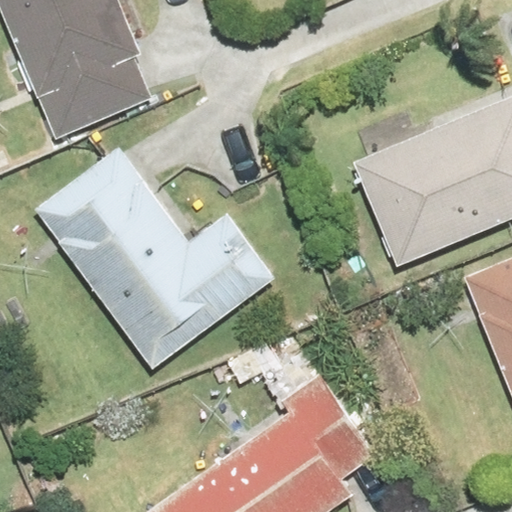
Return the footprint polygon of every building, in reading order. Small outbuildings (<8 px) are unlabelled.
[(132,0),(11,0),(66,129),(162,89),(147,52),(153,49),(132,0)] [(511,92),(365,153),(409,258),(511,215),(511,92)] [(130,140),(47,204),(169,359),(285,268),(235,206),(202,231),(130,140)] [(511,253),(474,270),(511,360),(511,253)] [(318,511),(364,478),(359,472),(391,449),(328,365),(289,394),(298,405),(154,511),(318,511)] [(0,491),(10,487),(0,462),(0,491)]
